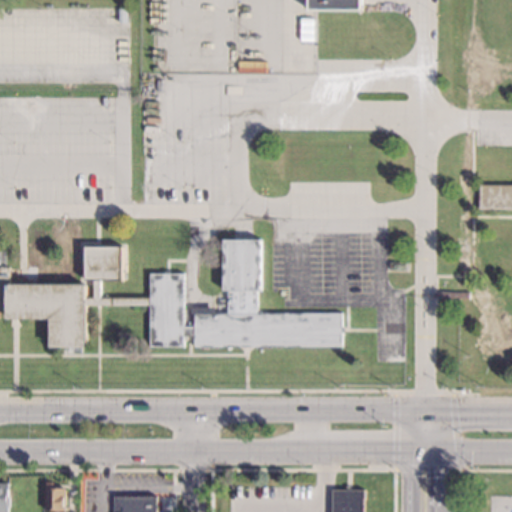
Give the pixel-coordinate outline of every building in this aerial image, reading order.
[(363,0),(363,10),(318,10),(311,10),(311,0),(363,0)] [(315,41),(316,18),(302,18),(302,41),(315,41)] [(369,180),(289,180),(289,141),(369,140),(369,180)] [(511,209),(479,209),(480,185),(511,185),(511,209)] [(261,290),(257,290),(257,313),(343,313),(343,346),(195,347),(195,336),(184,336),(184,347),(150,347),(150,304),(87,305),(87,347),(51,347),(51,318),(8,319),(8,313),(0,313),(0,267),(9,267),(9,284),(87,284),(87,297),(94,297),(94,280),(86,280),(86,246),(123,246),(123,280),(101,280),(101,297),(150,297),(150,273),(184,273),(184,325),(195,325),(195,313),(228,313),(228,290),(225,290),(225,239),(261,239),(261,290)] [(511,269),(480,269),(480,244),(511,243),(511,269)] [(511,345),(478,345),(479,329),(489,329),(489,321),(506,321),(506,316),(511,316),(511,345)] [(54,482),(54,487),(67,487),(65,511),(54,511),(55,510),(45,510),(46,482),(54,482)] [(9,511),(0,511),(0,483),(9,483),(9,511)] [(350,490),(364,490),(363,511),(332,511),(333,489),(346,490),(346,486),(350,486),(350,490)] [(158,511),(158,496),(114,496),(114,511),(158,511)]
